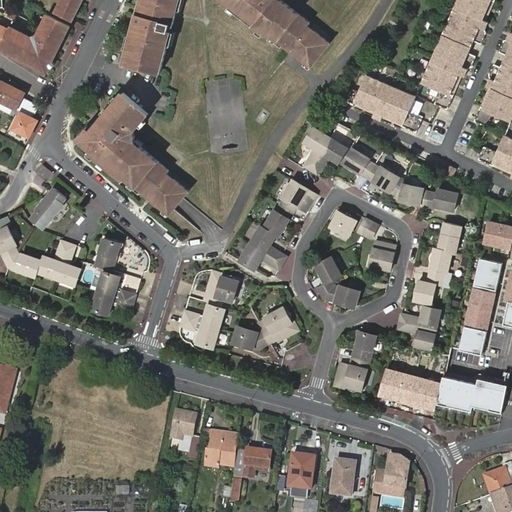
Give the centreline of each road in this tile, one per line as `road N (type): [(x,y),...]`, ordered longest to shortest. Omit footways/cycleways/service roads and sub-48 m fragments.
road 1 (residential): [(336,320),(308,301),(298,274),(302,249),(339,198),(398,224),(406,243),(393,296),(344,320)]
road 2 (residential): [(173,255),(206,250),(226,232),(294,112),(387,0)]
road 3 (tertiary): [(142,360),(310,407)]
road 4 (residential): [(446,156),(511,2)]
road 5 (residential): [(52,143),(63,164),(173,255)]
road 6 (tertiary): [(0,308),(142,360)]
road 7 (tertiary): [(310,407),(404,435),(434,463)]
